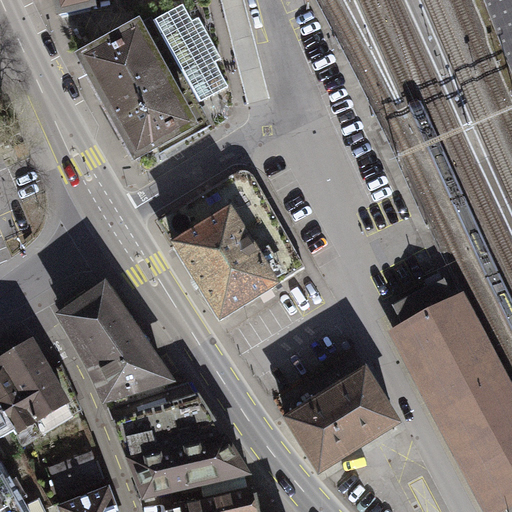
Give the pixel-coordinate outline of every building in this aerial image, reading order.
[(56,0),(60,16),(91,8),(89,2),(97,0),(56,0)] [(511,0),(483,0),(511,77),(511,0)] [(81,35),(131,147),(208,113),(164,16),(155,20),(149,5),(81,35)] [(177,221),(162,230),(219,322),(305,269),(254,179),(251,175),(247,173),(241,172),(236,174),(173,213),(177,221)] [(107,286),(55,320),(83,368),(104,412),(109,411),(178,389),(107,286)] [(405,324),(388,333),(483,511),(506,511),(511,509),(511,389),(462,294),(451,300),(443,286),(398,310),(405,324)] [(51,373),(33,345),(12,358),(7,347),(0,348),(0,410),(16,436),(19,440),(20,439),(24,447),(84,413),(62,367),(51,373)] [(365,374),(287,422),(319,474),(397,426),(365,374)] [(178,389),(109,411),(144,508),(255,483),(190,385),(178,389)] [(0,511),(44,511),(39,500),(25,507),(2,468),(0,469),(0,445),(16,436),(0,410),(0,511)] [(104,485),(92,454),(49,470),(62,502),(104,485)] [(116,511),(109,492),(57,511),(116,511)] [(258,511),(255,496),(183,511),(258,511)]
